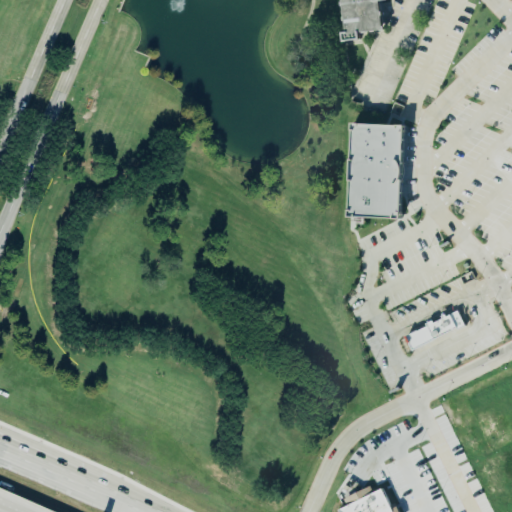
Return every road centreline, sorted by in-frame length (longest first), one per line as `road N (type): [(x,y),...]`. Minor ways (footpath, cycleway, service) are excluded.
road 1 (secondary): [(0,234),(101,0)]
road 2 (secondary): [(66,0),(0,155)]
